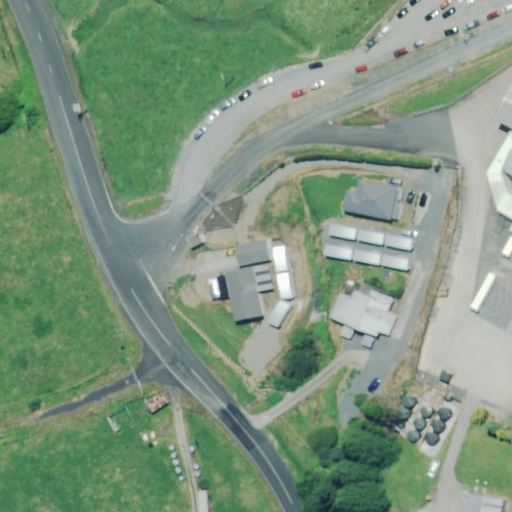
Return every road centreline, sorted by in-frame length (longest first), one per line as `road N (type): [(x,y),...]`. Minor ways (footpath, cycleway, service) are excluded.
road 1 (unclassified): [(23,0),(100,226),(132,295),(176,353)]
road 2 (unclassified): [(176,353),(252,441),(294,511)]
road 3 (unclassified): [(41,420),(176,353)]
